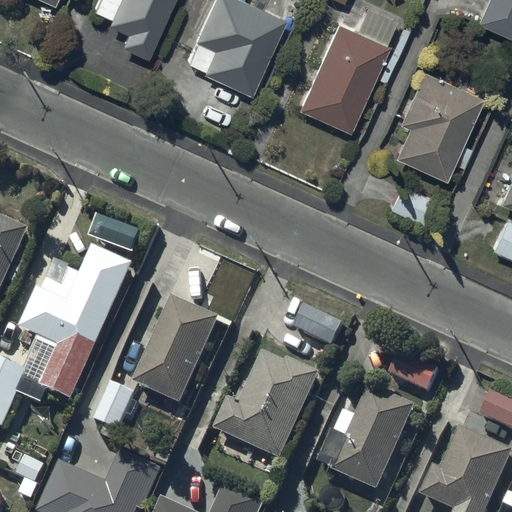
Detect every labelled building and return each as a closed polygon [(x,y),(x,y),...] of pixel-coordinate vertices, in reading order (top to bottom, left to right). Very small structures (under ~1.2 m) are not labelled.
[(170,0),(95,0),(93,5),(109,12),(106,20),(125,29),(120,41),(146,54),(170,0)] [(285,16),(251,0),(211,0),(194,36),(196,37),(186,59),(204,67),(203,69),(249,91),(285,16)] [(511,0),(485,0),(477,19),(511,34),(511,0)] [(388,42),(337,18),(298,104),(349,127),(388,42)] [(485,96),(423,66),(398,118),(407,122),(393,153),(445,178),(485,96)] [(511,169),(499,199),(511,204),(511,169)] [(399,180),(388,204),(426,221),(437,197),(399,180)] [(0,297),(32,230),(0,214),(0,297)] [(511,217),(505,215),(492,246),(511,254),(511,217)] [(26,369),(0,357),(0,427),(6,431),(28,382),(75,403),(138,263),(96,244),(70,301),(40,287),(21,329),(40,338),(26,369)] [(221,317),(173,297),(136,383),(183,404),(221,317)] [(306,305),(295,328),(335,347),(345,324),(306,305)] [(402,349),(390,374),(429,392),(441,367),(402,349)] [(231,397),(216,429),(283,460),(323,373),(291,358),(289,362),(265,351),(241,402),(231,397)] [(137,394),(112,383),(95,421),(121,432),(137,394)] [(416,405),(372,386),(359,415),(346,410),(337,431),(334,430),(320,464),(379,490),(416,405)] [(511,400),(494,392),(483,415),(511,428),(511,400)] [(488,511),(511,457),(511,450),(462,429),(444,470),(435,466),(422,494),(457,509),(455,511),(488,511)] [(107,482),(62,462),(40,511),(136,511),(139,507),(145,510),(163,469),(121,451),(107,482)] [(46,465),(26,456),(18,475),(38,484),(46,465)] [(263,511),(268,504),(227,484),(212,511),(196,511),(165,497),(157,511),(263,511)]
